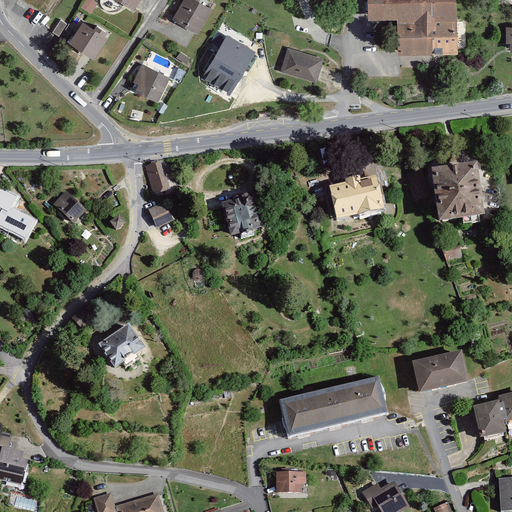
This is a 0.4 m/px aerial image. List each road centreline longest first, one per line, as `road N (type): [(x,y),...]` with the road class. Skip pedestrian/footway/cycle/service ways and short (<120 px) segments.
road 1 (residential): [(260,511),(220,484),(70,463),(34,420),(27,379),(33,352),(117,266),(133,238),(130,153)]
road 2 (tertiary): [(130,153),(320,131)]
road 3 (residential): [(160,0),(88,109)]
road 4 (tertiary): [(0,156),(130,153)]
road 5 (residential): [(0,14),(88,109)]
